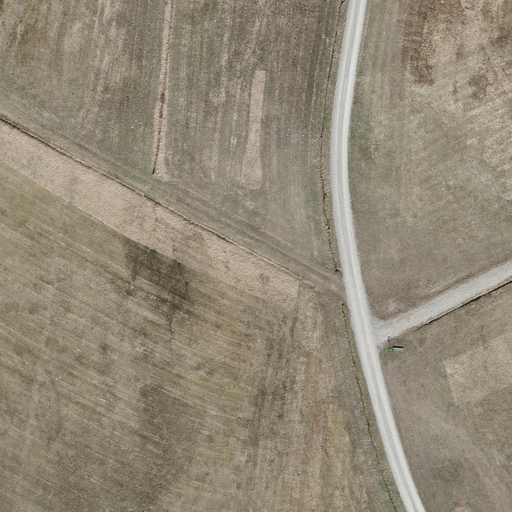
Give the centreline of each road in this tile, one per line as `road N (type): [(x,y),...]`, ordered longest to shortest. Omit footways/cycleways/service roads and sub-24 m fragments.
road 1 (track): [(368,350),(338,150),(361,0)]
road 2 (track): [(417,511),(391,463),(368,350)]
road 3 (track): [(368,350),(511,278)]
